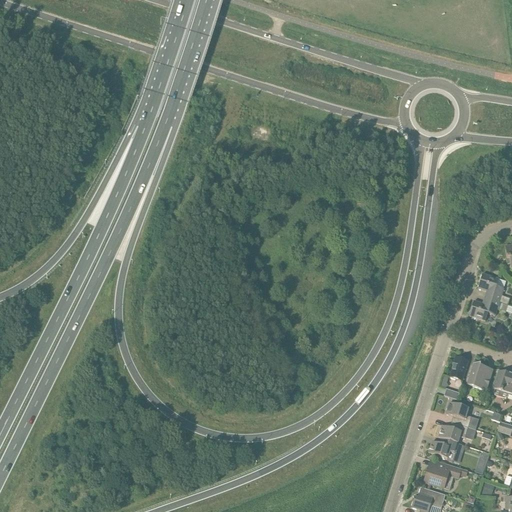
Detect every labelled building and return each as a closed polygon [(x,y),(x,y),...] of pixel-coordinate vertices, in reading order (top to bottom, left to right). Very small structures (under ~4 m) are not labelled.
[(503,290),(496,288),(498,280),(482,275),(477,290),(486,293),(484,299),(507,306),(509,299),(501,297),(503,290)] [(495,317),(497,310),(505,313),(507,306),(484,299),(482,305),(473,302),(469,317),(485,322),(487,315),(495,317)] [(449,379),(462,383),(468,363),(455,358),(449,379)] [(472,389),(486,393),(492,372),(483,369),(483,365),(473,365),(466,386),(473,388),(472,389)] [(511,376),(498,372),(492,389),(494,390),(493,393),(495,397),(504,399),(507,398),(508,396),(511,397),(511,376)] [(444,397),(457,401),(459,394),(446,390),(444,397)] [(466,417),(468,410),(449,404),(445,416),(456,419),(454,425),(467,429),(470,419),(466,417)] [(501,416),(493,413),(491,420),(498,423),(501,416)] [(497,432),(510,437),(511,430),(511,426),(500,423),(497,432)] [(444,440),(457,444),(459,438),(464,439),(467,429),(454,425),(452,431),(442,427),(438,439),(444,440)] [(504,440),(501,435),(496,433),(495,437),(497,443),(504,440)] [(428,455),(452,462),(457,444),(444,440),(442,446),(431,443),(428,455)] [(481,454),(479,461),(486,464),(489,457),(481,454)] [(424,484),(444,490),(448,477),(458,480),(459,477),(465,479),(467,472),(445,465),(436,462),(434,469),(429,468),(424,484)] [(494,487),(484,484),(480,494),(490,498),(494,487)] [(419,511),(428,511),(430,507),(440,510),(445,496),(420,489),(417,499),(414,499),(411,509),(419,511)] [(469,511),(472,506),(464,503),(461,511),(465,511),(469,511)]
